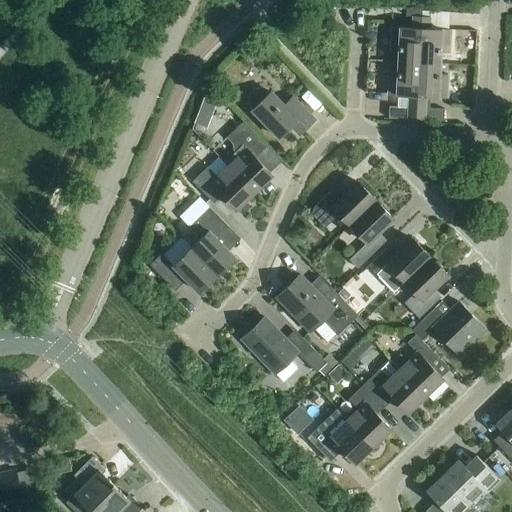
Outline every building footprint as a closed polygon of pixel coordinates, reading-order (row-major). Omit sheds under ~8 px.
[(407,13),(407,17),(413,17),(414,17),(420,17),(420,13),(421,10),(408,9),(407,13)] [(398,51),(398,63),(418,64),(420,17),(414,17),(413,17),(412,29),(391,27),(390,51),(398,51)] [(420,17),(418,64),(439,65),(440,53),(448,54),(450,30),(428,29),(429,18),(420,17)] [(388,119),(414,120),(418,64),(398,63),(397,73),(389,73),(388,96),(409,97),(408,108),(389,107),(388,119)] [(418,64),(414,120),(443,122),(444,110),(424,109),(425,98),(446,99),(447,76),(439,75),(439,65),(418,64)] [(251,111),(278,139),(291,127),(299,135),(314,121),(298,103),(289,112),(270,93),(268,94),(265,91),(261,89),(257,90),(253,91),(250,94),(249,98),(249,102),(250,106),(253,109),(251,111)] [(218,102),(208,90),(203,103),(215,107),(218,102)] [(269,174),(254,157),(262,149),(258,145),(261,142),(242,122),(226,138),(232,144),(234,153),(238,158),(228,167),(253,193),(271,176),(269,174)] [(253,193),(228,167),(217,178),(207,168),(192,182),(209,200),(218,192),(235,211),(253,193)] [(338,215),(349,226),(375,201),(358,183),(339,201),(331,192),(314,207),(311,214),(325,228),(338,215)] [(375,201),(349,226),(366,244),(349,260),(357,269),(382,245),(374,237),(392,219),(375,201)] [(200,239),(190,248),(217,276),(235,259),(216,240),(228,228),(209,208),(189,227),(200,239)] [(394,273),(404,283),(430,258),(412,240),(394,257),(386,249),(368,267),(384,283),(394,273)] [(217,276),(190,248),(172,266),(161,254),(149,265),(169,286),(180,275),(198,294),(217,276)] [(430,258),(404,283),(414,294),(404,304),(419,319),(437,302),(429,293),(447,276),(430,258)] [(358,316),(330,287),(320,297),(310,286),(299,275),(276,298),(310,332),(314,329),(327,343),(335,335),(337,336),(358,316)] [(350,295),(344,288),(338,294),(345,301),(350,295)] [(412,331),(416,335),(421,341),(433,330),(458,355),(471,342),(473,343),(486,331),(459,303),(437,322),(430,314),(412,331)] [(241,340),(274,374),(297,352),(264,318),(241,340)] [(417,354),(400,371),(424,397),(442,379),(425,361),(433,353),(421,341),(416,335),(407,343),(417,354)] [(316,373),(311,379),(316,384),(332,369),(309,346),(299,356),(316,373)] [(356,365),(347,356),(341,362),(349,370),(356,365)] [(424,397),(400,371),(389,361),(363,386),(381,404),(389,396),(406,414),(424,397)] [(338,368),(329,376),(335,382),(343,374),(338,368)] [(358,410),(347,421),(372,447),(390,430),(373,411),(381,404),(363,386),(348,400),(358,410)] [(299,406),(285,419),(283,421),(297,436),(313,420),(299,406)] [(511,410),(511,409),(495,425),(502,432),(493,441),(511,460),(511,410)] [(372,447),(347,421),(336,432),(326,421),(311,436),(328,454),(337,446),(354,464),(372,447)] [(458,460),(442,476),(470,505),(485,490),(488,493),(500,481),(476,456),(465,467),(458,460)] [(89,511),(114,486),(99,471),(102,468),(91,457),(73,476),(76,479),(63,492),(71,499),(66,504),(74,511),(87,511),(89,511)] [(72,472),(69,460),(56,463),(59,475),(72,472)] [(0,473),(0,501),(21,498),(16,470),(0,473)] [(470,505),(442,476),(426,492),(438,505),(430,511),(474,511),(476,511),(470,505)] [(89,511),(87,511),(138,511),(142,508),(132,498),(129,501),(114,486),(89,511)]
